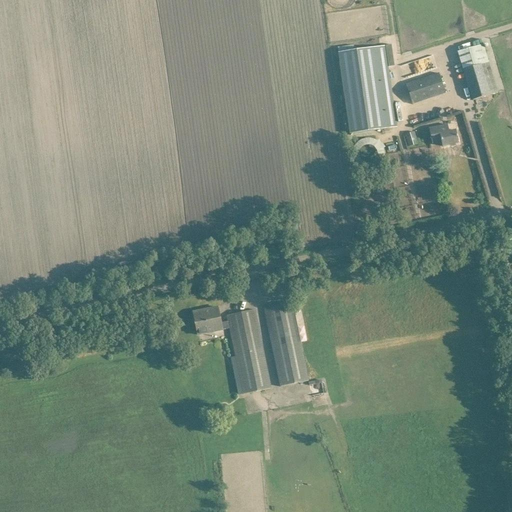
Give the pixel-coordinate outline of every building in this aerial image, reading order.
[(464,50),(458,52),(463,70),(469,91),(472,101),(497,93),(495,84),(488,62),(483,44),(464,50)] [(397,128),(395,118),(385,46),(338,53),(350,134),(397,128)] [(438,73),(405,85),(412,105),(445,93),(442,84),(438,73)] [(429,129),(430,134),(432,144),(441,142),(442,147),(458,143),(456,131),(449,132),(447,125),(429,129)] [(406,135),(409,147),(417,144),(414,133),(406,135)] [(292,303),(264,308),(266,318),(281,387),(308,381),(294,315),(293,308),(292,303)] [(220,323),(217,308),(193,313),(198,335),(230,329),(236,357),(231,358),(239,396),(271,389),(257,320),(255,310),(227,316),(228,322),(220,323)] [(317,394),(317,404),(331,404),(331,394),(317,394)]
